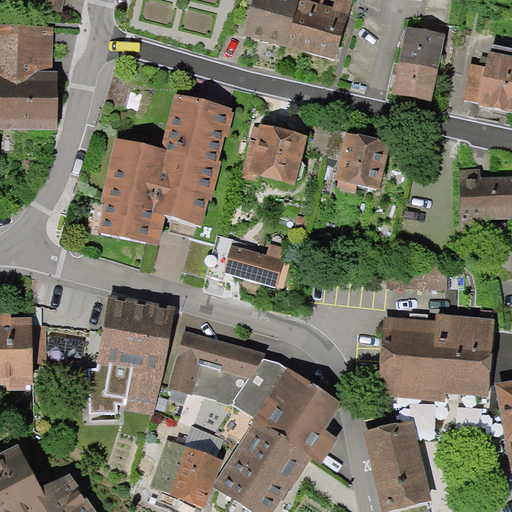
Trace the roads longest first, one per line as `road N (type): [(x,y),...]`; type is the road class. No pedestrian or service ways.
road 1 (residential): [(20,253),(314,340),(333,359),(348,397),(373,511)]
road 2 (residential): [(96,39),(511,143)]
road 3 (residential): [(20,253),(64,156),(96,39)]
